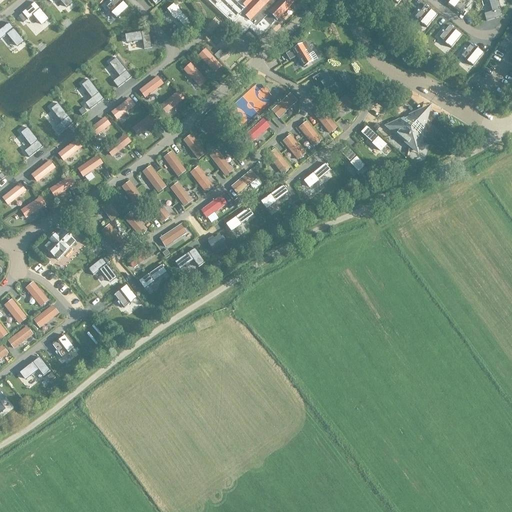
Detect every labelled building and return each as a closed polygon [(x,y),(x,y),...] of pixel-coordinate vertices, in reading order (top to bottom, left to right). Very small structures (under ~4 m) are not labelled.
[(70,0),(47,0),(49,2),(51,0),(58,0),(67,9),(74,3),(70,0)] [(129,8),(120,0),(114,0),(106,8),(111,14),(110,14),(113,17),(116,20),(129,8)] [(259,38),(296,0),(207,0),(233,24),(233,25),(244,35),(250,29),(259,38)] [(451,0),(448,4),(460,14),(470,1),(469,0),(451,0)] [(486,22),(502,17),(497,0),(489,0),(493,12),(484,14),(486,22)] [(69,15),(76,21),(89,7),(82,1),(69,15)] [(34,3),(22,14),(28,20),(33,16),(41,26),(49,20),(34,3)] [(175,4),(167,10),(171,15),(171,16),(173,19),(174,18),(175,20),(177,19),(185,30),(192,24),(175,4)] [(427,28),(437,16),(425,6),(425,5),(414,18),(427,28)] [(23,23),(26,21),(21,14),(18,17),(23,23)] [(9,23),(0,30),(0,40),(7,35),(17,48),(24,42),(9,23)] [(439,38),(451,49),(462,36),(449,26),(439,38)] [(144,49),(152,48),(149,31),(124,35),(126,44),(143,41),(144,49)] [(256,42),(248,33),(244,37),(252,45),(256,42)] [(293,51),(286,55),(290,61),(297,57),(303,67),(311,63),(307,56),(311,53),(305,42),(292,49),(293,51)] [(483,54),(471,44),(461,56),(473,67),(483,54)] [(218,60),(227,52),(223,47),(214,56),(218,60)] [(220,67),(206,51),(200,57),(214,72),(220,67)] [(113,83),(118,89),(132,78),(116,59),(109,64),(120,78),(113,83)] [(205,81),(191,66),(185,71),(199,86),(205,81)] [(347,84),(355,82),(351,70),(343,72),(347,84)] [(319,74),(312,79),(321,94),(325,92),(329,98),(345,89),(336,74),(324,82),(319,74)] [(157,78),(140,91),(145,98),(162,85),(157,78)] [(85,104),(90,110),(104,100),(89,80),(81,86),(92,99),(85,104)] [(183,99),(178,93),(162,106),(167,113),(183,99)] [(352,93),(333,105),(334,106),(333,107),(335,111),(336,110),(337,112),(357,100),(352,93)] [(291,94),(273,111),(279,118),(286,112),(285,111),(285,109),(287,109),(292,104),(294,104),(296,101),(297,99),(294,96),(293,96),(291,94)] [(134,107),(129,100),(112,113),(117,120),(134,107)] [(55,128),(60,134),(73,123),(58,104),(51,110),(62,123),(55,128)] [(83,108),(78,111),(82,116),(86,112),(83,108)] [(322,110),(315,116),(330,134),(331,132),(332,133),(336,131),(335,130),(336,128),(322,110)] [(389,126),(388,130),(414,152),(418,151),(428,114),(423,110),(389,126)] [(155,122),(150,116),(134,129),(139,135),(155,122)] [(206,120),(205,122),(219,140),(225,135),(212,117),(210,118),(209,117),(206,120)] [(104,119),(88,132),(92,139),(109,126),(104,119)] [(263,120),(244,137),(250,144),(260,134),(261,135),(270,127),(263,120)] [(306,123),(299,129),(314,147),(316,146),(316,147),(320,144),(319,143),(321,142),(306,123)] [(366,126),(360,133),(372,143),(371,144),(375,148),(377,147),(381,151),(387,145),(366,126)] [(25,152),(29,158),(43,147),(28,128),(20,133),(31,147),(25,152)] [(186,140),(184,141),(184,142),(198,160),(205,154),(191,136),(189,137),(188,136),(185,139),(186,140)] [(291,136),(285,142),(299,160),(301,159),(302,159),(305,157),(304,156),(306,154),(291,136)] [(124,137),(108,150),(113,156),(129,143),(124,137)] [(81,148),(76,142),(59,155),(64,161),(81,148)] [(346,146),(339,152),(350,163),(349,164),(353,168),(355,167),(359,171),(364,166),(346,146)] [(276,151),(269,156),(284,174),(285,173),(286,174),(290,171),(289,170),(290,169),(276,151)] [(217,152),(210,157),(225,176),(232,171),(217,152)] [(166,157),(164,158),(164,159),(178,177),(185,172),(171,153),(169,154),(165,156),(166,157)] [(137,155),(129,158),(132,164),(139,161),(137,155)] [(101,165),(96,158),(79,170),(84,176),(101,165)] [(54,169),(49,163),(32,176),(37,182),(54,169)] [(325,164),(304,181),(309,187),(313,183),(315,185),(319,181),(331,171),(325,164)] [(145,172),(143,173),(157,191),(164,186),(150,168),(148,169),(148,168),(144,171),(145,172)] [(212,187),(198,168),(191,173),(205,192),(206,191),(207,191),(211,189),(210,188),(212,187)] [(251,171),(232,187),(238,195),(245,188),(244,187),(245,186),(246,186),(252,181),(253,181),(256,178),(256,176),(254,173),(253,173),(251,171)] [(356,191),(362,188),(354,175),(349,178),(356,191)] [(73,185),(69,179),(51,190),(56,197),(73,185)] [(329,183),(334,194),(338,192),(334,181),(329,183)] [(124,186),(123,188),(123,189),(136,206),(138,208),(141,205),(145,203),(130,184),(129,183),(128,184),(127,183),(124,186)] [(178,184),(171,189),(184,206),(191,201),(178,184)] [(284,185),(262,201),(266,208),(271,204),(272,206),(277,202),(276,202),(289,193),(284,185)] [(19,186),(4,198),(9,204),(25,192),(19,186)] [(315,209),(322,207),(314,186),(308,188),(315,209)] [(222,197),(202,212),(203,214),(203,215),(205,218),(207,218),(210,216),(211,215),(217,211),(217,209),(219,209),(220,210),(227,204),(222,197)] [(169,217),(155,198),(148,203),(162,222),(164,221),(164,222),(168,219),(167,218),(169,217)] [(40,199),(22,211),(27,218),(44,206),(40,199)] [(249,208),(226,224),(231,231),(236,227),(237,229),(242,225),(241,225),(254,216),(249,208)] [(276,209),(270,211),(278,231),(284,228),(276,209)] [(146,231),(131,213),(124,219),(140,236),(141,235),(142,236),(145,233),(144,232),(146,231)] [(302,214),(296,218),(300,224),(306,221),(302,214)] [(250,223),(259,244),(266,241),(257,220),(250,223)] [(181,225),(160,239),(166,247),(173,242),(173,241),(173,239),(175,239),(181,235),(182,235),(186,233),(186,231),(184,228),(183,227),(181,225)] [(124,243),(109,226),(102,231),(118,249),(119,248),(120,248),(123,246),(123,245),(124,243)] [(75,242),(61,230),(43,249),(57,262),(75,242)] [(149,246),(128,261),(130,263),(130,264),(132,268),(134,268),(137,266),(137,264),(143,260),(144,258),(146,258),(146,259),(154,254),(149,246)] [(195,249),(176,262),(180,268),(185,265),(186,266),(194,260),(198,267),(205,263),(195,249)] [(117,278),(102,259),(88,270),(93,276),(100,271),(110,284),(117,278)] [(220,271),(230,267),(228,262),(218,266),(220,271)] [(162,265),(139,281),(144,287),(149,284),(150,285),(155,282),(154,281),(167,273),(162,265)] [(41,307),(48,301),(33,283),(31,285),(30,284),(27,287),(28,287),(26,289),(41,307)] [(124,308),(136,299),(126,286),(114,295),(124,308)] [(19,324),(26,319),(12,301),(10,302),(9,301),(6,304),(6,305),(5,306),(19,324)] [(52,307),(34,321),(36,323),(35,324),(37,327),(38,326),(40,328),(58,314),(52,307)] [(9,342),(14,349),(32,335),(31,333),(32,332),(29,329),(28,329),(27,328),(9,342)] [(109,347),(115,343),(105,329),(100,333),(109,347)] [(58,341),(52,345),(61,358),(68,354),(71,352),(74,349),(65,335),(58,340),(58,341)] [(39,358),(19,373),(22,377),(32,370),(35,373),(38,370),(43,376),(50,371),(39,358)] [(51,373),(47,377),(50,381),(55,378),(51,373)]
